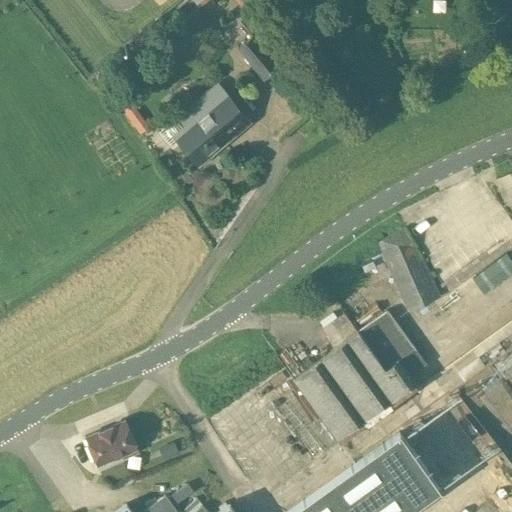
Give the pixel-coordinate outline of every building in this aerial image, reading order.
[(253,33),(245,40),(236,47),(263,80),(280,66),(253,33)] [(249,121),(225,92),(214,80),(157,128),(172,146),(179,141),(199,164),(249,121)] [(408,311),(441,296),(423,257),(422,257),(405,226),(377,242),(408,311)] [(332,342),(355,329),(342,307),(319,320),(332,342)] [(335,438),(414,381),(410,374),(426,363),(414,347),(387,309),(358,330),(357,330),(292,377),(335,438)] [(96,463),(136,446),(125,418),(85,435),(96,463)] [(402,511),(439,486),(398,430),(283,511),(234,511),(228,503),(215,511),(209,511),(202,504),(192,511),(178,511),(165,494),(140,511),(132,511),(126,503),(112,511),(402,511)]
